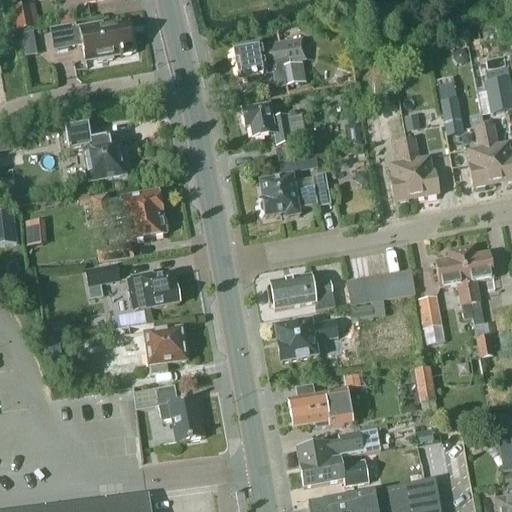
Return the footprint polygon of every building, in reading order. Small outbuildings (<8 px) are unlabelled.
[(38,30),(34,6),(12,10),(16,33),(38,30)] [(132,50),(125,25),(100,29),(100,26),(74,30),(73,25),(49,30),(53,53),(82,48),(85,59),(96,57),(97,62),(112,59),(112,57),(130,53),(130,50),(132,50)] [(307,65),(302,41),(261,49),(260,46),(233,50),(233,54),(231,56),(232,63),(235,64),(238,82),(266,77),(266,78),(272,77),(275,91),(287,89),(305,86),(301,66),(307,65)] [(467,58),(464,54),(458,53),(454,56),(453,61),(456,66),(461,67),(466,64),(467,58)] [(511,112),(511,94),(508,71),(486,75),(487,85),(484,85),(485,90),(476,92),(481,119),(511,112)] [(453,86),(437,88),(440,105),(456,102),(453,86)] [(463,137),(457,102),(456,102),(440,105),(446,140),(463,137)] [(272,121),(270,108),(241,113),(244,130),(250,130),(252,141),(275,138),(277,147),(291,145),(286,119),(272,121)] [(382,142),(378,117),(362,119),(365,145),(382,142)] [(416,118),(403,120),(405,132),(418,129),(416,118)] [(402,137),(399,120),(388,122),(391,138),(402,137)] [(347,150),(362,148),(358,127),(344,129),(347,150)] [(91,144),(88,128),(56,134),(60,157),(80,153),(86,184),(123,179),(117,142),(109,144),(109,140),(91,144)] [(484,130),(495,189),(511,185),(511,160),(510,161),(507,147),(498,148),(494,128),(484,130)] [(495,189),(484,130),(474,131),(478,152),(468,154),(471,168),(469,168),(473,193),(495,189)] [(7,141),(0,142),(0,154),(9,153),(7,141)] [(404,144),(416,202),(438,198),(433,175),(431,175),(428,161),(418,163),(414,142),(404,144)] [(416,202),(404,144),(394,146),(398,166),(389,168),(391,182),(389,183),(394,207),(416,202)] [(281,178),(318,171),(316,159),(279,166),(281,178)] [(361,188),(369,187),(367,175),(354,176),(355,183),(361,188)] [(323,179),(310,181),(311,188),(312,191),(315,209),(315,211),(328,208),(323,179)] [(315,209),(312,191),(293,194),(293,191),(291,180),(258,185),(261,205),(258,209),(259,216),(264,219),(264,221),(284,217),(285,221),(297,219),(296,212),(315,209)] [(162,216),(157,196),(108,206),(107,199),(93,201),(96,226),(125,221),(129,244),(165,238),(164,233),(167,228),(162,223),(160,216),(162,216)] [(12,215),(0,216),(0,248),(16,247),(12,215)] [(49,243),(48,221),(30,222),(31,244),(49,243)] [(133,262),(131,247),(96,252),(98,266),(133,262)] [(486,326),(483,305),(480,306),(476,285),(492,282),(487,256),(475,259),(473,250),(460,253),(473,328),(486,326)] [(472,323),(460,253),(448,255),(450,263),(436,266),(441,291),(457,288),(463,324),(472,323)] [(117,268),(84,274),(87,291),(120,285),(117,268)] [(409,273),(399,275),(403,299),(414,297),(409,273)] [(392,301),(403,299),(399,275),(388,277),(392,301)] [(153,280),(152,277),(139,279),(139,281),(127,283),(132,314),(144,312),(177,307),(172,277),(153,280)] [(381,303),(382,302),(392,301),(388,277),(377,278),(381,303)] [(366,280),(370,304),(381,303),(377,278),(366,280)] [(311,288),(310,279),(269,287),(271,297),(269,298),(270,304),(272,304),(274,314),(315,307),(315,314),(333,311),(328,285),(311,288)] [(349,308),(369,305),(370,304),(366,280),(345,284),(349,308)] [(441,330),(436,300),(417,303),(422,333),(441,330)] [(381,303),(370,304),(369,305),(370,308),(348,312),(351,326),(385,320),(382,302),(381,303)] [(337,342),(334,324),(312,327),(311,324),(275,330),(281,367),(318,360),(315,345),(337,342)] [(153,336),(152,328),(110,335),(113,355),(131,352),(130,348),(142,347),(144,370),(146,370),(147,378),(163,376),(162,368),(182,365),(181,361),(185,358),(184,351),(180,348),(178,332),(153,336)] [(489,339),(475,341),(479,362),(492,359),(489,339)] [(435,404),(430,372),(408,375),(409,386),(414,385),(415,396),(411,397),(413,407),(435,404)] [(359,378),(343,380),(346,395),(347,395),(361,393),(359,378)] [(178,406),(176,389),(135,395),(138,411),(160,408),(162,423),(172,422),(175,445),(203,441),(196,403),(178,406)] [(313,401),(310,389),(294,392),(296,404),(287,405),(292,432),(314,428),(315,432),(341,428),(353,425),(347,395),(346,395),(336,397),(313,401)] [(299,469),(339,462),(380,454),(376,433),(337,440),(338,445),(296,452),(299,469)] [(510,442),(498,444),(500,456),(511,454),(510,442)] [(340,469),(339,462),(299,469),(303,492),(343,484),(344,490),(368,486),(364,464),(340,469)] [(511,511),(511,475),(503,477),(505,492),(511,491),(511,495),(510,495),(511,500),(494,503),(495,511),(511,511)] [(309,509),(307,509),(307,511),(416,511),(412,488),(434,483),(434,482),(371,496),(371,497),(321,506),(309,509)] [(149,511),(148,499),(40,511),(149,511)]
